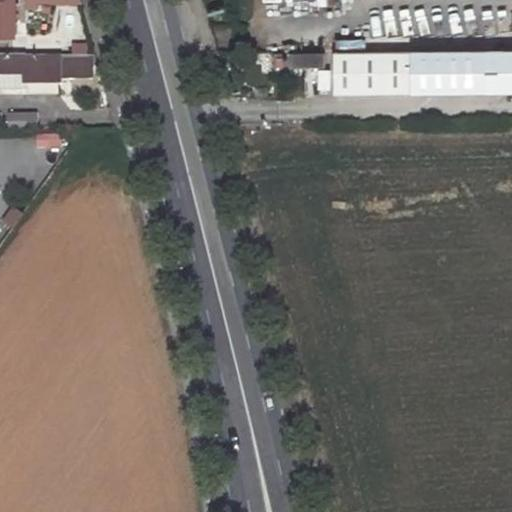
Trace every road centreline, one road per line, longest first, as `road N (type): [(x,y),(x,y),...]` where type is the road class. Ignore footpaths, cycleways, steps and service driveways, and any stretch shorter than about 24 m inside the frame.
road 1 (primary): [(289,511),(164,0)]
road 2 (primary): [(129,0),(243,511)]
